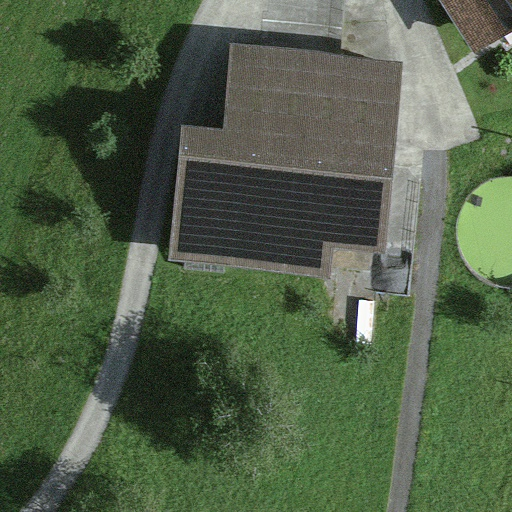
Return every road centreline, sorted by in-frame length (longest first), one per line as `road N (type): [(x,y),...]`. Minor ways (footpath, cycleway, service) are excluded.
road 1 (track): [(56,511),(78,487),(129,351),(166,139),(221,0)]
road 2 (track): [(407,0),(431,91),(437,159),(397,511)]
